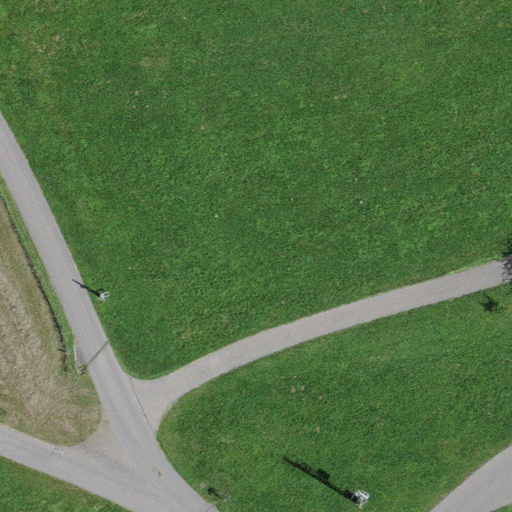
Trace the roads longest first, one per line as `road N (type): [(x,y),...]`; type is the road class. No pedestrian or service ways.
road 1 (unclassified): [(0,141),(150,490),(182,511)]
road 2 (track): [(0,428),(150,490)]
